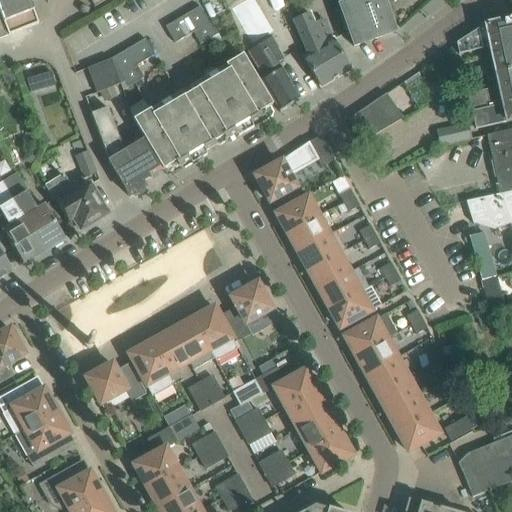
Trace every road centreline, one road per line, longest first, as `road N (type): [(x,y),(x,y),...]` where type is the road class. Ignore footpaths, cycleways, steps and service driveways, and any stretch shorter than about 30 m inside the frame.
road 1 (residential): [(375,511),(384,455),(226,173)]
road 2 (residential): [(226,173),(486,0)]
road 3 (residential): [(18,300),(226,173)]
road 4 (residential): [(134,511),(18,300)]
